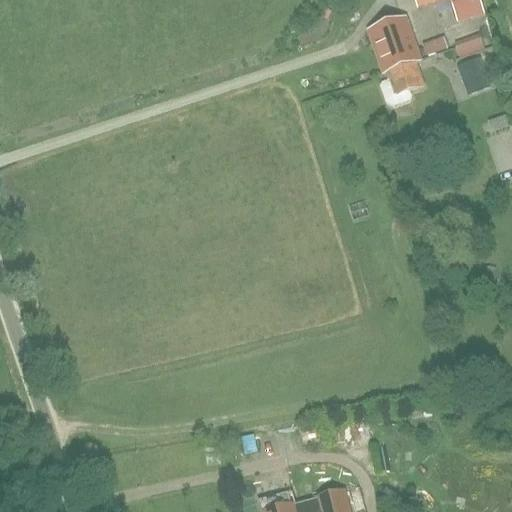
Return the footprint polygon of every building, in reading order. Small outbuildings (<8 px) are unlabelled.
[(483,10),(479,0),(413,0),(416,8),(441,0),(450,0),(456,18),(483,10)] [(383,76),(386,75),(415,65),(418,64),(414,52),(408,35),(403,20),(368,32),(383,76)] [(481,34),(456,45),(461,58),(486,47),(481,34)] [(446,37),(424,41),(426,53),(448,49),(446,37)] [(461,66),(472,96),(498,87),(487,57),(461,66)] [(423,88),(415,65),(386,75),(389,82),(382,84),(380,88),(386,106),(393,109),(410,103),(412,100),(410,93),(423,88)] [(511,180),(511,120),(511,117),(492,119),(495,181),(511,180)] [(340,446),(361,445),(360,424),(339,425),(340,446)] [(257,438),(241,443),(247,462),(263,457),(257,438)] [(347,511),(343,495),(318,502),(294,508),(290,509),(287,496),(259,504),(261,511),(347,511)]
